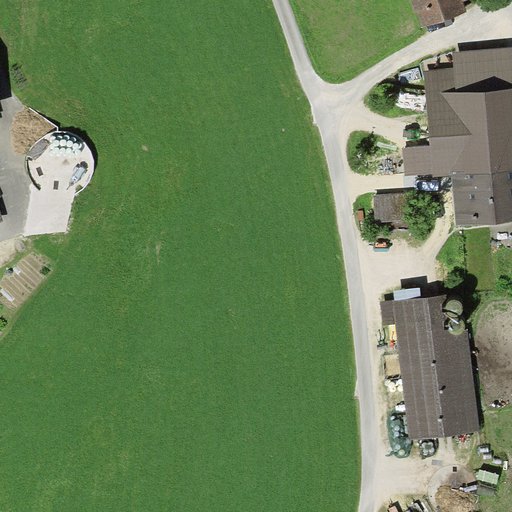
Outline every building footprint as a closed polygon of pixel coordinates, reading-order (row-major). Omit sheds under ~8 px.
[(410,0),(415,12),(417,12),(423,27),(466,12),(462,1),(466,0),(410,0)] [(454,68),(423,71),(429,146),(432,174),(432,177),(452,176),(456,226),(511,221),(511,47),(453,53),(454,68)] [(432,174),(429,146),(403,148),(405,176),(432,174)] [(413,192),(374,195),(376,222),(415,219),(413,192)] [(394,291),(395,300),(422,297),(421,288),(394,291)] [(395,300),(379,301),(382,325),(396,323),(409,439),(478,431),(467,328),(445,331),(441,294),(422,297),(395,300)]
